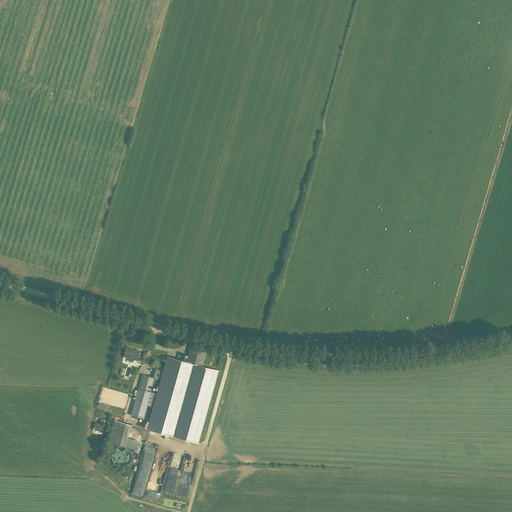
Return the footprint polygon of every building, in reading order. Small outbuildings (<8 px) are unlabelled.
[(147,429),(192,441),(212,369),(202,366),(207,349),(191,345),(187,358),(184,357),(183,360),(168,356),(158,393),(151,392),(155,379),(158,379),(160,370),(156,369),(156,368),(155,368),(155,369),(154,368),(152,377),(142,374),(136,397),(135,397),(130,415),(144,419),(150,398),(155,399),(147,429)] [(126,347),(124,357),(129,358),(129,361),(133,362),(133,359),(137,360),(139,351),(130,348),(126,347)] [(102,431),(104,419),(101,419),(100,423),(94,422),(93,429),(102,431)] [(136,449),(138,440),(127,437),(130,424),(113,420),(108,442),(136,449)] [(145,444),(142,456),(146,457),(146,456),(149,456),(148,461),(150,462),(151,459),(153,459),(154,456),(155,456),(157,448),(145,444)] [(131,457),(131,456),(131,455),(131,454),(131,453),(130,452),(130,451),(129,451),(129,450),(128,449),(127,448),(126,448),(125,447),(124,447),(123,447),(122,446),(121,446),(120,446),(119,447),(118,447),(117,447),(116,448),(115,448),(115,449),(114,450),(113,451),(112,452),(112,453),(112,454),(111,455),(111,456),(111,457),(112,458),(112,459),(112,460),(113,461),(113,462),(114,463),(115,464),(116,465),(117,465),(118,466),(119,466),(120,466),(121,466),(122,466),(123,466),(124,466),(125,465),(126,465),(127,464),(128,464),(129,463),(129,462),(130,461),(130,460),(131,459),(131,458),(131,457)]
